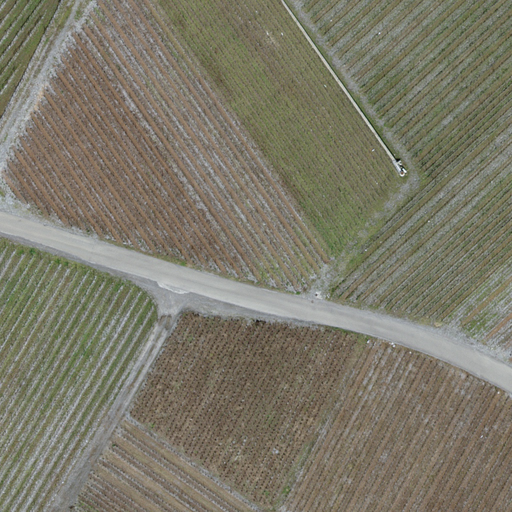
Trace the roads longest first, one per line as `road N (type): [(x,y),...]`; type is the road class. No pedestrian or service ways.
road 1 (residential): [(0,223),(186,286),(412,338),(511,387)]
road 2 (track): [(293,0),(416,178),(315,294),(310,311)]
road 3 (track): [(54,511),(186,286)]
road 4 (track): [(78,0),(0,151)]
